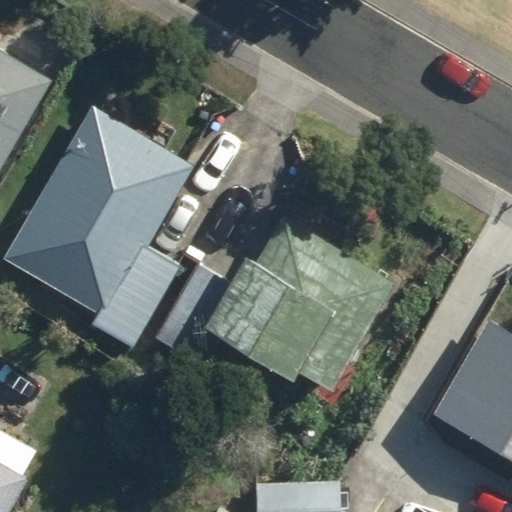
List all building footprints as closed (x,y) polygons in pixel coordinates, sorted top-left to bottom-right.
[(0,160),(47,81),(0,52),(0,160)] [(175,266),(139,244),(185,166),(85,106),(0,248),(0,256),(97,314),(92,323),(128,345),(175,266)] [(197,368),(211,345),(276,384),(284,372),(320,394),(389,282),(278,215),(246,267),(234,259),(221,280),(195,264),(149,339),(197,368)] [(511,346),(486,331),(422,444),(511,496),(511,346)] [(0,511),(1,511),(36,451),(0,430),(0,511)] [(229,511),(213,500),(204,511),(229,511)]
